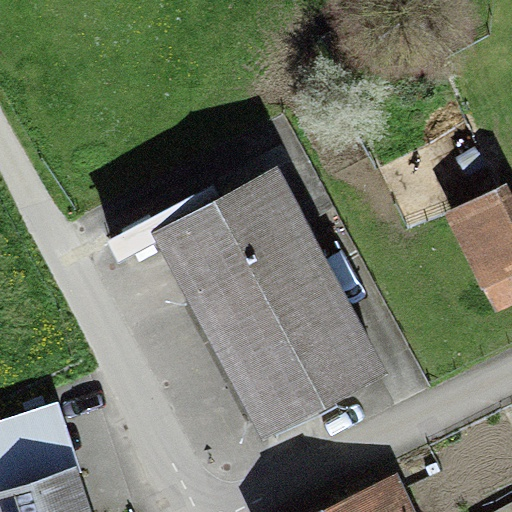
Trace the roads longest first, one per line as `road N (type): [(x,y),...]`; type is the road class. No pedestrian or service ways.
road 1 (residential): [(0,133),(191,511)]
road 2 (residential): [(511,373),(228,511)]
